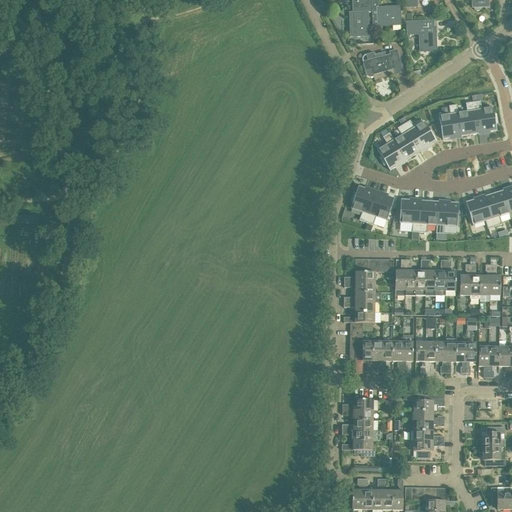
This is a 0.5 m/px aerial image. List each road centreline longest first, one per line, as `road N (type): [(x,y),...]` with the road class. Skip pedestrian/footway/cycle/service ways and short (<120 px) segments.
road 1 (residential): [(370,122),(307,0)]
road 2 (residential): [(457,478),(460,393),(511,390)]
road 3 (residential): [(370,122),(482,49)]
road 4 (residential): [(328,476),(457,478)]
road 5 (residential): [(331,380),(334,252)]
